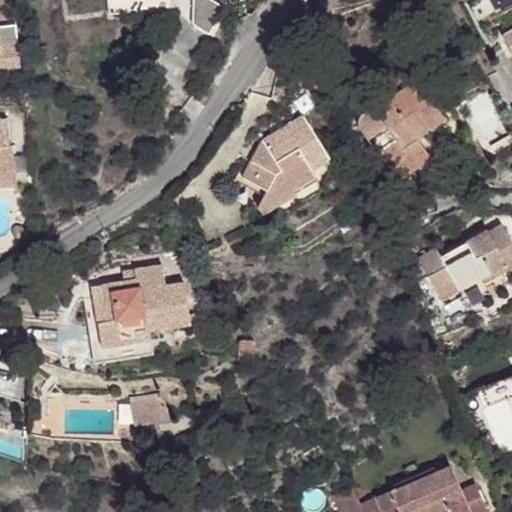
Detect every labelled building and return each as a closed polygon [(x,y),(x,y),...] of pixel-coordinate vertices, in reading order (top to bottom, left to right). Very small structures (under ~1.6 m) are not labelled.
[(107,0),(109,15),(125,13),(123,0),(107,0)] [(193,0),(192,24),(209,34),(225,8),(211,0),(193,0)] [(511,53),(511,31),(502,37),(511,54),(511,53)] [(0,73),(21,71),(17,38),(0,40),(0,73)] [(397,181),(430,157),(417,140),(446,120),(417,80),(383,105),(385,108),(376,114),(372,113),(366,112),(363,113),(359,117),(358,120),(358,123),(360,128),(397,181)] [(262,141),(265,145),(262,148),(259,151),(259,153),(260,156),(256,163),(251,161),(242,178),(265,190),(275,205),(295,193),(293,188),(315,175),(311,169),(307,163),(326,152),(303,115),(262,141)] [(9,146),(6,118),(0,119),(2,146),(9,146)] [(0,119),(0,178),(15,177),(12,146),(9,146),(2,146),(0,119)] [(307,163),(311,169),(329,158),(326,152),(307,163)] [(293,188),(295,193),(317,179),(315,175),(293,188)] [(15,177),(0,178),(0,187),(15,187),(15,177)] [(436,247),(417,257),(444,306),(462,296),(464,300),(486,287),(492,284),(511,274),(508,269),(511,267),(511,243),(502,225),(489,233),(487,230),(441,256),(436,247)] [(104,298),(93,299),(101,347),(139,341),(137,332),(190,323),(183,282),(165,285),(161,265),(134,269),(134,270),(136,279),(124,281),(102,285),(104,298)] [(134,270),(122,272),(124,281),(136,279),(134,270)] [(511,275),(511,274),(492,284),(495,290),(511,280),(511,275)] [(486,287),(464,300),(467,306),(489,293),(486,287)] [(239,340),(238,361),(253,361),(254,343),(253,342),(251,341),(239,340)] [(511,375),(487,386),(489,390),(483,393),(487,403),(511,392),(511,375)] [(130,398),(138,423),(155,421),(153,410),(166,408),(159,394),(130,398)] [(155,421),(171,418),(166,408),(153,410),(155,421)] [(469,511),(461,491),(450,466),(360,505),(363,511),(469,511)] [(486,511),(487,511),(475,485),(461,491),(469,511),(486,511)] [(363,511),(360,505),(353,488),(337,495),(344,511),(363,511)]
